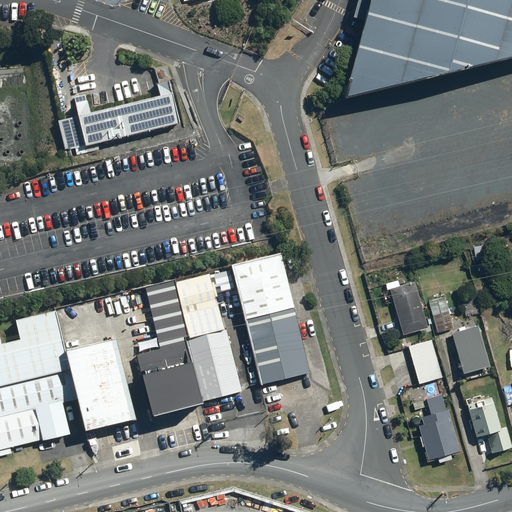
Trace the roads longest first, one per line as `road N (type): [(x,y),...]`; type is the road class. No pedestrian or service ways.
road 1 (residential): [(236,66),(279,93),(358,377),(366,429),(355,497)]
road 2 (tertiary): [(355,497),(309,475),(229,462),(6,511)]
road 3 (track): [(353,170),(448,117),(511,100)]
